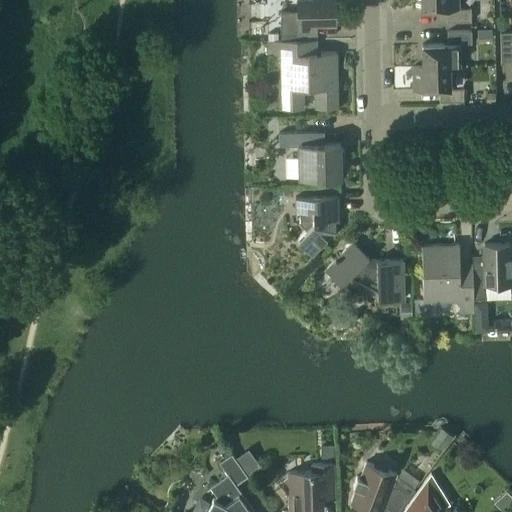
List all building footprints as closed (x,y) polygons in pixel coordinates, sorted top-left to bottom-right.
[(296,0),(297,10),(280,10),(281,33),(309,33),(309,21),(336,20),(335,0),(296,0)] [(458,0),(421,0),(421,8),(447,8),(447,20),(471,20),(471,7),(459,7),(458,0)] [(492,34),(491,24),(477,25),(477,35),(492,34)] [(422,43),(423,65),(450,66),(460,65),(459,43),(471,42),(471,30),(447,30),(448,43),(422,43)] [(511,30),(500,31),(501,60),(511,59),(511,30)] [(297,52),(297,39),(268,39),(268,54),(280,53),(281,106),(305,106),(305,88),(314,88),(315,106),(338,105),(336,51),(297,52)] [(450,87),(450,66),(423,65),(413,66),(413,89),(440,88),(440,100),(464,100),(464,87),(450,87)] [(486,92),(486,103),(495,103),(495,91),(486,92)] [(317,131),(279,132),(279,145),(298,144),(299,177),(341,176),(341,160),(345,159),(344,148),(340,147),(340,142),(318,143),(317,131)] [(338,209),(338,195),(295,196),(296,210),(300,210),(300,222),(307,229),(297,239),(312,253),(335,230),(334,209),(338,209)] [(353,240),(325,269),(341,285),(377,297),(377,299),(404,298),(403,258),(377,259),(369,256),(353,240)] [(473,264),(473,282),(473,298),(486,298),(486,284),(511,284),(510,242),(484,242),(485,264),(473,264)] [(473,298),(473,282),(460,282),(459,243),(422,244),(423,300),(459,299),(459,311),(474,311),(473,298)] [(400,316),(412,316),(411,301),(400,301),(400,316)] [(474,319),(488,318),(488,301),(474,301),(474,319)] [(334,443),(321,444),(321,457),(334,457),(334,443)] [(215,493),(205,511),(256,511),(236,484),(248,476),(232,453),(219,462),(228,474),(210,486),(215,493)] [(357,475),(353,485),(356,487),(350,502),(358,505),(359,503),(369,507),(367,510),(368,511),(398,511),(415,488),(396,474),(396,472),(389,469),(388,472),(373,466),(374,464),(366,461),(360,476),(357,475)] [(313,471),(288,471),(290,511),(323,510),(322,489),(334,489),(333,463),(312,463),(313,471)] [(431,472),(405,508),(410,511),(449,511),(446,506),(450,503),(431,472)]
